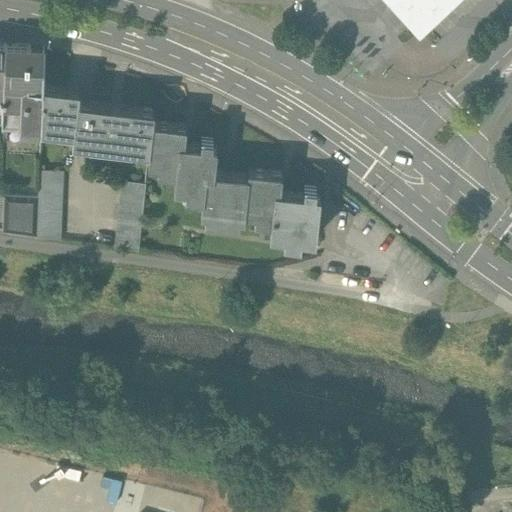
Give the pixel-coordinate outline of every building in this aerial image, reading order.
[(397,0),(407,11),(415,11),(415,15),(424,15),(425,11),(433,12),(445,0),(397,0)] [(44,47),(28,44),(5,43),(2,101),(1,125),(41,127),(42,83),(44,47)] [(79,87),(42,83),(41,127),(73,130),(77,98),(78,98),(79,87)] [(78,98),(77,98),(73,130),(72,142),(149,150),(152,120),(153,108),(78,98)] [(149,150),(147,164),(158,165),(157,171),(175,173),(178,140),(183,141),(185,123),(152,120),(149,150)] [(183,141),(178,140),(175,173),(174,186),(202,189),(204,189),(206,168),(213,169),(216,144),(211,144),(212,138),(201,136),(200,142),(183,141)] [(213,169),(206,168),(204,189),(202,189),(200,210),(243,215),(243,210),(271,213),(275,188),(279,188),(281,171),(248,167),(247,173),(213,169)] [(63,170),(39,169),(38,195),(38,196),(37,234),(37,235),(60,238),(63,170)] [(145,183),(121,180),(114,245),(138,249),(145,183)] [(279,188),(275,188),(271,213),(269,231),(283,233),(282,241),(299,244),(300,236),(313,238),(319,193),(315,193),(316,186),(303,184),(303,191),(279,188)] [(38,195),(4,194),(3,230),(37,234),(38,196),(38,195)]
